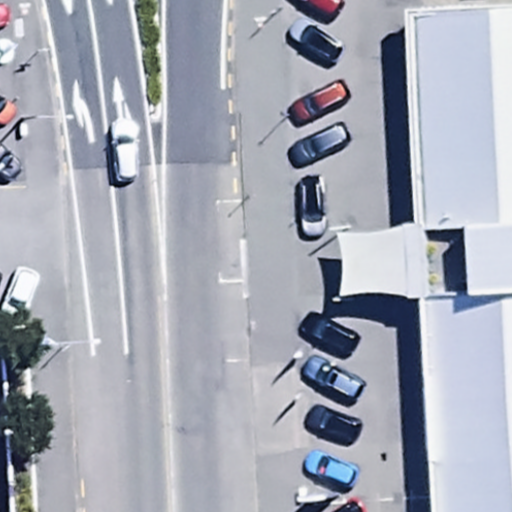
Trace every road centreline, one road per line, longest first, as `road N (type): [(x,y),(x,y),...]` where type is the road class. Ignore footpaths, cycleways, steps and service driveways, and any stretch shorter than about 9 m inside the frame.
road 1 (secondary): [(158,282),(103,143),(86,0)]
road 2 (secondary): [(187,0),(193,110),(158,282)]
road 3 (secondary): [(171,511),(158,282)]
